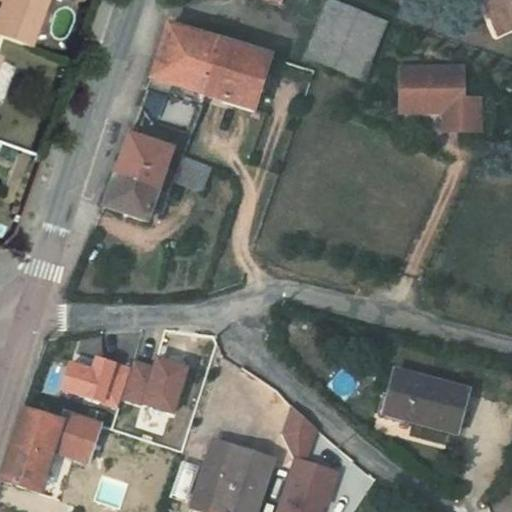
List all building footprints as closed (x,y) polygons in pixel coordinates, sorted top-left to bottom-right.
[(0,0),(0,33),(11,38),(24,0),(0,0)] [(326,0),(307,48),(365,77),(387,19),(340,0),(326,0)] [(511,0),(487,0),(493,16),(511,9),(511,0)] [(209,86),(226,34),(173,17),(155,70),(209,86)] [(226,34),(209,86),(261,102),(277,50),(226,34)] [(403,65),(405,109),(427,109),(427,101),(448,100),(448,128),(468,127),(467,95),(466,64),(403,65)] [(484,95),(467,95),(468,127),(484,127),(484,95)] [(115,145),(122,125),(113,122),(106,142),(115,145)] [(176,142),(134,125),(119,166),(164,180),(176,142)] [(216,155),(189,145),(180,171),(206,181),(216,155)] [(164,180),(119,166),(109,197),(153,213),(164,180)] [(103,351),(99,364),(78,357),(68,385),(127,404),(133,389),(141,364),(103,351)] [(141,364),(133,389),(185,406),(199,361),(168,351),(164,361),(144,354),(141,364)] [(467,390),(393,370),(382,413),(456,434),(467,390)] [(308,417),(293,408),(283,432),(292,459),(276,511),(327,511),(339,473),(308,464),(316,437),(305,424),(308,417)] [(69,421),(31,411),(16,455),(7,480),(47,493),(61,451),(97,463),(110,425),(72,412),(69,421)] [(263,511),(281,461),(228,443),(222,462),(218,461),(200,511),(263,511)]
